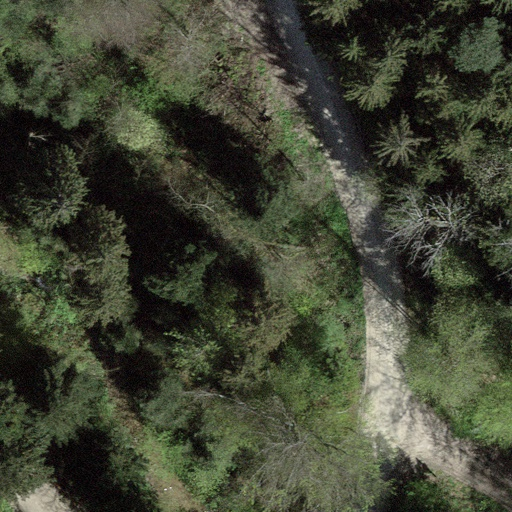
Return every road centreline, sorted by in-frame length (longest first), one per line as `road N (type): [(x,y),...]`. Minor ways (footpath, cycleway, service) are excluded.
road 1 (track): [(369,511),(393,369),(391,310),(376,228),(285,0)]
road 2 (track): [(511,486),(443,447),(386,432)]
